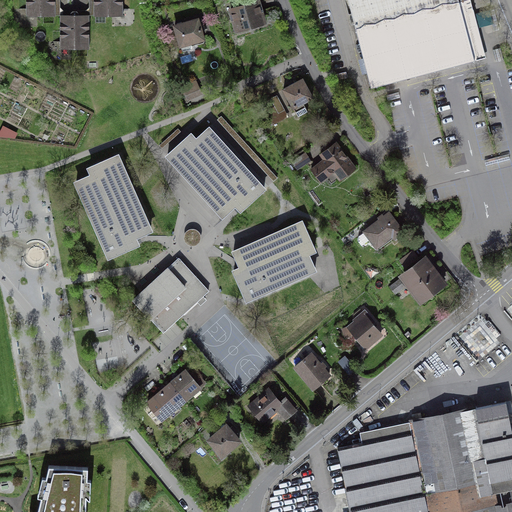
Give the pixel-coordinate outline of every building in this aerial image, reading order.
[(54,0),(23,0),(24,19),(55,18),(54,0)] [(121,20),(121,0),(89,0),(89,20),(121,20)] [(346,0),(355,31),(362,60),(356,62),(360,77),(366,75),(370,89),(488,59),(480,30),(473,0),(472,0),(346,0)] [(258,2),(225,11),(233,35),(265,25),(258,2)] [(87,51),(87,18),(58,18),(58,51),(87,51)] [(176,49),(202,42),(196,19),(169,27),(176,49)] [(302,79),(283,89),(298,117),(308,111),(303,102),(312,98),(302,79)] [(187,100),(202,94),(198,85),(183,91),(187,100)] [(278,97),(271,100),(278,113),(285,110),(278,97)] [(3,126),(0,132),(0,133),(14,140),(18,132),(3,126)] [(232,208),(237,204),(242,210),(264,190),(208,128),(195,140),(190,134),(168,154),(224,216),(233,208),(232,208)] [(312,169),(316,174),(315,174),(317,176),(321,181),(334,171),(339,178),(339,179),(340,181),(342,179),(341,179),(355,168),(336,142),(320,154),(325,159),(312,169)] [(293,162),(297,168),(310,160),(306,154),(293,162)] [(89,167),(92,174),(76,181),(110,257),(137,245),(134,238),(139,236),(150,231),(116,155),(89,167)] [(261,158),(248,170),(265,189),(278,177),(261,158)] [(389,213),(365,231),(377,247),(392,235),(394,237),(402,231),(389,213)] [(233,272),(246,299),(315,268),(308,252),(315,249),(303,222),(233,252),(238,264),(238,263),(241,269),(233,272)] [(413,251),(400,260),(405,267),(417,257),(413,251)] [(209,290),(179,258),(134,299),(163,332),(209,290)] [(425,261),(405,276),(421,297),(441,282),(440,281),(444,278),(438,270),(434,273),(425,261)] [(399,280),(391,286),(395,292),(404,286),(399,280)] [(364,352),(382,337),(363,316),(346,331),(364,352)] [(312,352),(290,368),(310,393),(331,376),(312,352)] [(161,389),(178,408),(199,391),(182,371),(161,389)] [(178,408),(161,389),(141,406),(158,426),(178,408)] [(269,390),(250,406),(263,422),(278,409),(286,418),(296,410),(286,399),(280,404),(269,390)] [(511,511),(511,432),(505,401),(476,407),(360,432),(362,442),(337,447),(351,509),(351,511),(511,511)] [(226,424),(208,439),(222,455),(240,440),(226,424)] [(42,511),(84,511),(86,470),(53,468),(42,511)]
